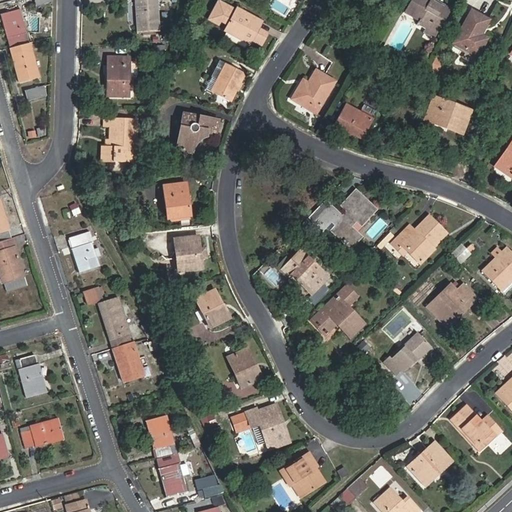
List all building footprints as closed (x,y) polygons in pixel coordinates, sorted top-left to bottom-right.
[(135,0),(138,32),(160,31),(157,0),(135,0)] [(420,22),(416,27),(427,33),(442,7),(431,0),(412,0),(405,13),(420,22)] [(266,37),(257,32),(262,21),(237,8),(236,11),(218,1),(208,20),(218,25),(220,21),(228,25),(225,32),(233,36),(234,35),(251,44),(252,41),(261,46),(266,37)] [(9,38),(11,48),(27,44),(24,33),(26,33),(20,9),(2,14),(8,38),(9,38)] [(477,57),(488,39),(481,35),(490,20),(471,10),(453,43),(477,57)] [(383,46),(377,43),(373,49),(379,52),(383,46)] [(29,54),(27,44),(11,48),(14,57),(13,57),(20,82),(38,77),(32,53),(29,54)] [(107,97),(129,97),(130,57),(108,57),(107,97)] [(232,102),(246,73),(226,63),(211,92),(232,102)] [(316,70),(305,88),(300,85),(292,99),(316,114),(335,82),(316,70)] [(28,101),(47,96),(45,85),(25,90),(28,101)] [(424,120),(462,134),(471,110),(433,97),(424,120)] [(335,125),(364,141),(364,142),(379,116),(364,108),(361,112),(346,105),(335,125)] [(177,150),(195,153),(198,143),(201,140),(208,137),(217,136),(220,120),(184,113),(177,150)] [(101,161),(134,162),(135,119),(103,118),(103,127),(109,127),(109,139),(105,139),(105,146),(101,146),(101,161)] [(511,141),(495,165),(511,176),(511,141)] [(167,219),(191,216),(186,183),(163,186),(167,219)] [(311,216),(323,228),(332,219),(339,225),(334,231),(351,246),(360,237),(349,227),(357,218),(362,223),(375,209),(356,192),(344,205),(350,211),(343,218),(324,201),(311,216)] [(0,241),(9,239),(12,238),(0,201),(0,241)] [(74,215),(82,212),(77,202),(70,205),(74,215)] [(392,243),(397,249),(401,244),(420,264),(435,250),(433,248),(447,234),(429,215),(414,230),(410,226),(392,243)] [(99,267),(88,233),(70,238),(80,273),(99,267)] [(203,247),(200,248),(198,236),(174,239),(178,270),(203,267),(201,258),(204,257),(203,247)] [(16,246),(13,238),(12,238),(9,239),(0,241),(0,272),(4,284),(24,277),(15,246),(16,246)] [(460,244),(450,254),(460,263),(470,254),(460,244)] [(502,292),(511,282),(511,275),(511,251),(507,247),(482,271),(502,292)] [(310,293),(327,276),(301,250),(286,266),(294,273),(292,275),(310,293)] [(27,286),(24,277),(4,284),(7,293),(27,286)] [(104,300),(99,287),(83,292),(87,305),(104,300)] [(429,309),(447,328),(471,305),(474,309),(481,303),(467,288),(460,294),(453,287),(429,309)] [(349,335),(361,323),(346,306),(356,297),(347,288),(313,320),(322,330),(334,319),(349,335)] [(231,318),(227,311),(225,312),(214,290),(195,299),(210,328),(231,318)] [(112,339),(115,348),(130,344),(126,334),(129,333),(118,298),(99,304),(110,339),(112,339)] [(151,322),(143,323),(146,339),(154,337),(151,322)] [(405,347),(392,359),(389,357),(383,363),(397,378),(417,359),(418,360),(432,348),(417,333),(404,346),(405,347)] [(363,340),(358,348),(367,353),(371,346),(363,340)] [(133,354),(130,344),(115,348),(118,359),(124,380),(143,374),(136,353),(133,354)] [(241,388),(263,379),(248,347),(227,357),(241,388)] [(8,352),(0,354),(0,363),(10,361),(8,352)] [(34,355),(16,360),(26,398),(45,393),(38,364),(36,364),(34,355)] [(511,377),(495,393),(511,411),(511,377)] [(244,412),(250,428),(261,425),(269,450),(290,443),(277,404),(258,411),(257,407),(244,411),(244,412)] [(463,434),(475,447),(492,432),(496,436),(501,431),(487,416),(482,421),(467,405),(450,420),(463,434)] [(129,413),(128,406),(121,408),(123,415),(129,413)] [(250,428),(244,412),(231,417),(236,433),(250,428)] [(147,420),(157,458),(173,454),(170,445),(175,444),(167,415),(147,420)] [(59,418),(20,428),(25,448),(64,438),(59,418)] [(425,486),(433,479),(430,475),(442,464),(445,468),(453,461),(435,441),(407,467),(425,486)] [(290,486),(292,485),(300,498),(326,482),(316,467),(318,466),(310,452),(280,471),(290,486)] [(175,464),(173,454),(157,458),(168,497),(188,491),(179,463),(175,464)] [(370,476),(380,488),(392,477),(382,465),(370,476)] [(349,474),(345,467),(337,471),(341,478),(349,474)] [(359,478),(347,489),(355,498),(368,487),(359,478)] [(205,497),(224,492),(220,484),(202,488),(205,497)] [(391,487),(373,503),(381,511),(419,511),(421,511),(408,496),(403,500),(391,487)] [(339,496),(348,506),(355,498),(347,489),(339,496)] [(59,499),(52,501),(54,508),(61,506),(59,499)] [(89,511),(86,499),(66,504),(68,511),(89,511)]
